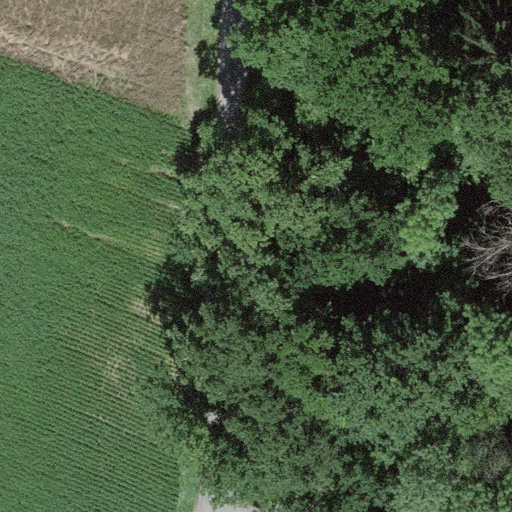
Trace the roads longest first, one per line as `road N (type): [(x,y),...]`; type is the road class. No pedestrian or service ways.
road 1 (track): [(222,511),(269,0)]
road 2 (track): [(511,451),(246,511)]
